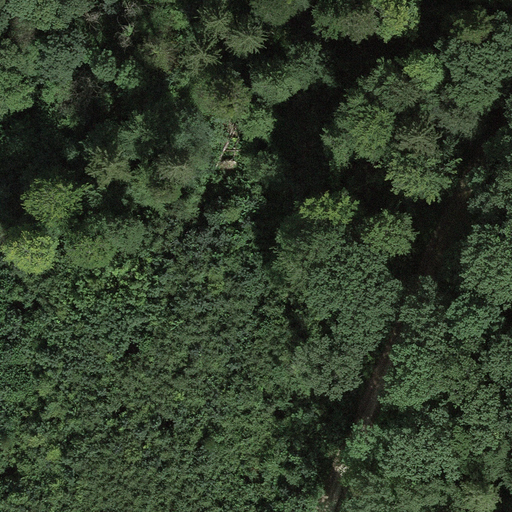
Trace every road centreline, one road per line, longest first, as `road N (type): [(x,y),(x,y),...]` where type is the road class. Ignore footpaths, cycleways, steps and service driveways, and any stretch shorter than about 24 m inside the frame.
road 1 (track): [(511,118),(460,206),(327,511)]
road 2 (track): [(439,511),(458,474),(511,415)]
